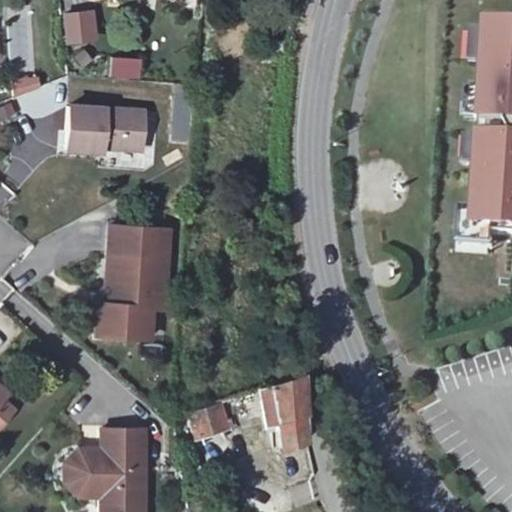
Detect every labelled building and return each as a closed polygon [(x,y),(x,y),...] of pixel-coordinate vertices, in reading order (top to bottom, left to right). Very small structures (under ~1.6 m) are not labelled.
[(95,10),(62,12),(65,45),(97,43),(95,10)] [(511,25),(489,24),(488,31),(486,62),(484,88),(482,118),(481,138),(479,163),(476,210),(475,232),(499,234),(511,234),(511,25)] [(478,31),(476,61),(486,62),(488,31),(478,31)] [(110,77),(139,77),(139,53),(110,53),(110,77)] [(13,96),(37,85),(36,78),(11,78),(13,96)] [(474,87),(472,118),(482,118),(484,88),(474,87)] [(144,106),(69,102),(67,145),(142,149),(144,106)] [(471,137),(469,162),(479,163),(481,138),(471,137)] [(466,209),(464,242),(498,244),(499,234),(475,232),(476,210),(466,209)] [(92,330),(129,332),(129,322),(147,323),(149,302),(161,303),(165,245),(162,245),(163,224),(106,220),(104,249),(113,250),(110,299),(101,299),(94,298),(92,330)] [(113,250),(104,249),(101,299),(110,299),(113,250)] [(129,322),(129,332),(147,333),(147,323),(129,322)] [(307,443),(307,372),(271,383),(287,447),(307,443)] [(0,402),(9,393),(0,385),(0,402)] [(185,412),(195,441),(244,425),(234,396),(185,412)] [(100,491),(99,511),(142,511),(143,424),(101,424),(100,444),(100,451),(80,451),(71,461),(71,474),(80,483),(100,483),(100,491)] [(63,476),(77,491),(100,491),(100,483),(80,483),(71,474),(71,461),(80,451),(100,451),(100,444),(77,444),(63,457),(63,476)]
